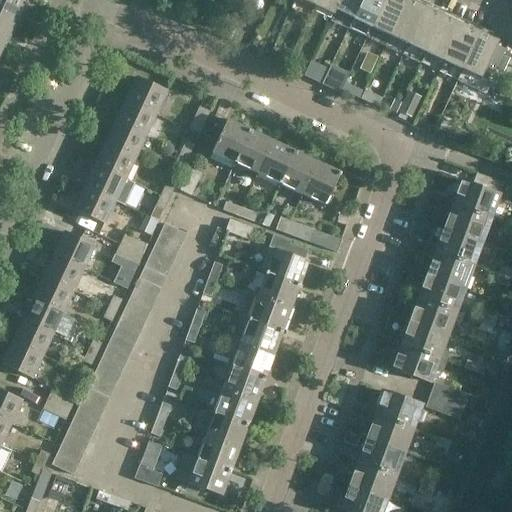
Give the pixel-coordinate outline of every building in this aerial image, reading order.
[(0,0),(0,12),(15,20),(24,0),(0,0)] [(315,0),(313,6),(332,15),(334,10),(338,0),(315,0)] [(361,0),(338,0),(334,10),(353,19),(361,0)] [(349,28),(366,36),(370,27),(382,0),(361,0),(353,19),(349,28)] [(388,35),(404,0),(382,0),(370,27),(388,35)] [(424,7),(410,0),(404,0),(388,35),(407,44),(424,7)] [(442,15),(424,7),(407,44),(424,52),(442,15)] [(0,12),(0,40),(4,42),(15,20),(0,12)] [(460,23),(442,15),(424,52),(443,61),(460,23)] [(206,21),(202,28),(210,32),(214,24),(206,21)] [(477,32),(460,23),(443,61),(460,69),(477,32)] [(486,92),(490,83),(480,78),(490,57),(497,41),(477,32),(460,69),(456,78),(486,92)] [(511,59),(504,56),(494,77),(504,81),(511,64),(511,59)] [(500,61),(490,57),(480,78),(490,83),(500,61)] [(293,59),(289,66),(299,71),(303,64),(293,59)] [(166,91),(136,77),(125,99),(155,114),(166,91)] [(345,83),(341,91),(359,100),(363,91),(345,83)] [(364,91),(360,100),(376,107),(380,99),(364,91)] [(399,113),(396,118),(404,121),(406,117),(409,118),(418,100),(406,94),(397,112),(399,113)] [(115,122),(145,136),(155,114),(125,99),(115,122)] [(393,100),(388,111),(395,114),(400,103),(393,100)] [(199,106),(188,129),(198,134),(209,111),(199,106)] [(249,130),(226,119),(211,152),(234,163),(249,130)] [(104,144),(134,158),(145,136),(115,122),(104,144)] [(423,126),(420,131),(429,135),(433,127),(428,124),(423,126)] [(234,163),(231,168),(240,172),(243,167),(256,173),(271,141),(249,130),(234,163)] [(185,141),(180,152),(188,156),(193,145),(185,141)] [(256,173),(279,184),(294,151),(271,141),(256,173)] [(94,165),(124,179),(134,158),(104,144),(94,165)] [(279,184),(301,194),(316,162),(294,151),(279,184)] [(188,156),(180,152),(175,163),(183,167),(188,156)] [(316,162),(301,194),(325,205),(340,173),(316,162)] [(84,187),(114,201),(124,179),(94,165),(84,187)] [(179,190),(190,195),(201,173),(190,168),(179,190)] [(472,185),(460,181),(452,204),(490,218),(503,183),(476,173),(472,185)] [(173,188),(165,184),(160,195),(168,199),(173,188)] [(104,223),(114,201),(84,187),(74,209),(104,223)] [(154,206),(163,210),(168,199),(160,195),(154,206)] [(241,207),(225,201),(222,209),(238,215),(241,207)] [(452,204),(442,229),(480,243),(490,218),(452,204)] [(241,207),(238,215),(253,221),(256,213),(241,207)] [(280,217),(275,229),(284,233),(289,220),(280,217)] [(252,227),(229,218),(224,230),(248,239),(252,227)] [(307,241),(312,229),(289,220),(284,233),(307,241)] [(163,223),(158,235),(180,245),(185,234),(163,223)] [(480,243),(442,229),(434,251),(472,265),(480,243)] [(53,254),(83,268),(93,246),(63,232),(53,254)] [(147,245),(124,234),(119,244),(142,255),(147,245)] [(180,245),(158,235),(153,247),(175,257),(180,245)] [(298,285),(307,261),(303,259),(306,250),(289,243),(290,241),(273,235),(260,271),(264,273),(298,285)] [(119,244),(114,254),(137,265),(142,255),(119,244)] [(175,257),(153,247),(147,258),(169,268),(175,257)] [(434,251),(426,274),(464,288),(472,265),(434,251)] [(53,254),(42,276),(73,290),(83,268),(53,254)] [(169,268),(147,258),(143,268),(165,278),(169,268)] [(215,280),(221,264),(213,261),(207,277),(215,280)] [(510,279),(511,272),(511,271),(501,267),(498,274),(510,279)] [(165,278),(143,268),(138,279),(160,289),(165,278)] [(256,297),(289,309),(298,285),(264,273),(256,297)] [(464,288),(426,274),(417,298),(455,312),(464,288)] [(498,274),(495,282),(507,287),(510,279),(498,274)] [(42,276),(32,298),(62,312),(73,290),(42,276)] [(201,293),(210,296),(215,280),(207,277),(201,293)] [(160,289),(138,279),(132,290),(154,300),(160,289)] [(154,300),(132,290),(127,301),(149,311),(154,300)] [(121,299),(112,295),(107,306),(116,310),(121,299)] [(247,320),(280,333),(289,309),(256,297),(247,320)] [(62,312),(32,298),(22,320),(52,334),(62,312)] [(417,298),(408,322),(446,336),(455,312),(417,298)] [(149,311),(127,301),(122,312),(144,322),(149,311)] [(107,306),(102,317),(110,321),(116,310),(107,306)] [(198,327),(204,311),(196,308),(190,324),(198,327)] [(144,322),(122,312),(117,322),(139,333),(144,322)] [(492,326),(495,318),(483,314),(480,321),(492,326)] [(52,334),(22,320),(11,342),(42,356),(52,334)] [(239,343),(272,355),(280,333),(247,320),(239,343)] [(480,321),(478,329),(489,333),(492,326),(480,321)] [(139,333),(117,322),(112,334),(134,344),(139,333)] [(446,336),(408,322),(400,345),(438,358),(446,336)] [(184,339),(192,342),(198,327),(190,324),(184,339)] [(134,344),(112,334),(107,345),(129,355),(134,344)] [(95,354),(100,343),(91,339),(86,350),(95,354)] [(42,356),(11,342),(1,364),(31,378),(42,356)] [(230,367),(263,379),(272,355),(239,343),(230,367)] [(129,355),(107,345),(101,356),(123,366),(129,355)] [(438,358),(400,345),(391,368),(429,382),(438,358)] [(86,350),(81,361),(90,365),(95,354),(86,350)] [(187,358),(178,355),(173,371),(181,374),(187,358)] [(123,366),(101,356),(97,366),(119,376),(123,366)] [(463,368),(475,372),(478,364),(466,360),(463,368)] [(119,376),(97,366),(92,377),(114,387),(119,376)] [(221,391),(255,403),(263,379),(230,367),(221,391)] [(167,386),(175,389),(181,374),(173,371),(167,386)] [(114,387),(92,377),(86,388),(108,398),(114,387)] [(467,395),(435,383),(430,396),(462,407),(467,395)] [(108,398),(86,388),(81,399),(103,410),(108,398)] [(74,399),(51,389),(46,399),(69,410),(74,399)] [(0,417),(10,422),(21,400),(0,390),(0,417)] [(213,413),(246,426),(255,403),(221,391),(213,413)] [(383,391),(374,414),(412,428),(421,405),(383,391)] [(426,408),(458,419),(462,407),(430,396),(426,408)] [(46,399),(41,409),(64,420),(69,410),(46,399)] [(103,410),(81,399),(76,411),(98,421),(103,410)] [(164,420),(170,405),(161,402),(156,417),(164,420)] [(98,421),(76,411),(71,421),(93,431),(98,421)] [(204,437),(238,449),(246,426),(213,413),(204,437)] [(374,414),(365,438),(404,452),(412,428),(374,414)] [(0,444),(0,445),(10,422),(0,417),(0,444)] [(150,433),(158,436),(164,420),(156,417),(150,433)] [(93,431),(71,421),(66,433),(87,443),(93,431)] [(87,443),(66,433),(60,444),(82,454),(87,443)] [(195,460),(229,473),(238,449),(204,437),(195,460)] [(404,452),(365,438),(357,461),(395,475),(404,452)] [(435,446),(446,450),(449,442),(437,438),(435,446)] [(82,454),(60,444),(55,454),(77,465),(82,454)] [(43,465),(49,453),(41,449),(35,461),(43,465)] [(77,465),(55,454),(51,464),(73,474),(77,465)] [(184,456),(176,479),(187,483),(221,495),(229,473),(195,460),(184,456)] [(35,461),(30,472),(38,476),(41,470),(43,465),(35,461)] [(357,461),(348,484),(386,498),(395,475),(357,461)] [(138,465),(133,478),(156,486),(161,474),(138,465)] [(41,470),(38,476),(34,487),(43,491),(50,473),(41,470)] [(58,475),(55,483),(64,486),(67,479),(58,475)] [(432,489),(435,481),(423,477),(420,484),(432,489)] [(348,484),(339,508),(348,511),(381,511),(386,498),(348,484)] [(420,484),(418,492),(429,496),(432,489),(420,484)] [(114,496),(98,490),(95,499),(111,504),(114,496)] [(111,504),(126,510),(129,502),(114,496),(111,504)] [(30,497),(25,510),(30,511),(34,511),(39,501),(30,497)]
